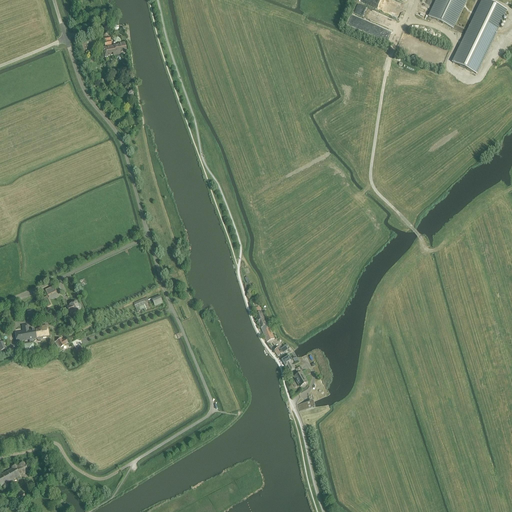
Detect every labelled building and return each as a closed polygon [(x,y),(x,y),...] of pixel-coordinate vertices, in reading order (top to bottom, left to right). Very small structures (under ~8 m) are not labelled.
[(435,0),(428,17),(414,45),(439,57),(454,29),(466,2),(465,2),(466,0),(435,0)] [(507,11),(484,0),(482,0),(452,63),(476,75),(507,11)] [(113,39),(115,44),(121,42),(121,37),(116,35),(113,39)] [(104,47),(111,46),(109,38),(103,39),(104,47)] [(82,46),(92,42),(91,39),(78,44),(83,57),(90,55),(89,51),(85,52),(82,46)] [(104,58),(126,54),(124,44),(120,45),(118,46),(118,47),(103,50),(104,58)] [(159,296),(148,300),(147,298),(134,304),(136,308),(142,306),(145,305),(144,302),(148,301),(150,304),(153,303),(154,307),(162,304),(159,296)] [(47,298),(43,300),(47,308),(51,306),(47,298)] [(77,305),(76,303),(70,305),(70,307),(67,308),(70,314),(73,312),(74,314),(80,311),(79,309),(80,308),(79,305),(78,305),(77,305)] [(266,343),(274,340),(269,329),(268,330),(259,307),(253,310),(266,343)] [(40,329),(29,331),(28,325),(22,326),(23,332),(15,333),(16,343),(29,341),(30,345),(24,346),(26,355),(35,353),(33,340),(37,340),(38,341),(41,341),(42,340),(42,339),(49,338),(47,326),(42,327),(42,326),(39,327),(40,329)] [(61,348),(65,346),(68,344),(66,339),(62,341),(61,339),(54,343),(57,348),(55,349),(58,354),(63,351),(61,348)] [(277,347),(272,350),(276,355),(282,351),(280,348),(278,349),(277,347)] [(290,373),(294,371),(290,364),(292,363),(288,357),(281,361),(285,367),(287,366),(290,373)] [(301,373),(294,377),(300,387),(307,383),(301,373)] [(315,405),(314,401),(298,405),(300,412),(315,407),(315,405)] [(0,485),(1,487),(28,472),(23,464),(16,467),(15,466),(12,468),(12,469),(11,469),(11,470),(0,475),(0,485)] [(7,509),(26,499),(23,493),(4,503),(7,509)]
